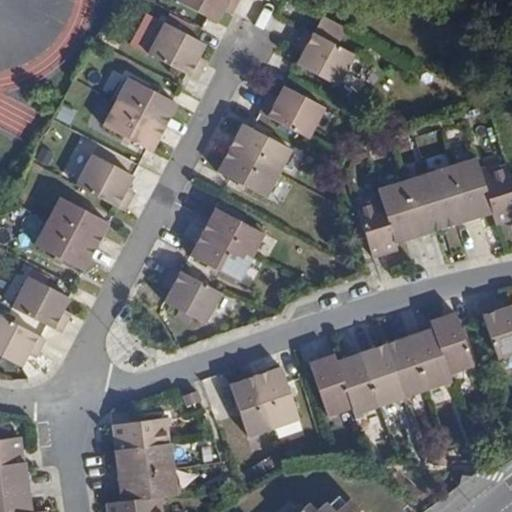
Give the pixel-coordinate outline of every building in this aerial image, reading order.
[(176,0),(175,3),(217,25),(226,9),(233,12),(238,0),(176,0)] [(345,26),(322,15),(312,34),(305,31),(298,43),(305,47),(297,65),(338,86),(354,56),(335,47),(345,26)] [(164,26),(148,55),(196,81),(204,67),(197,63),(205,48),(164,26)] [(128,79),(116,102),(162,127),(174,104),(128,79)] [(268,99),(259,113),(308,138),(325,108),(284,86),(275,102),(268,99)] [(162,127),(116,102),(103,127),(149,152),(162,127)] [(243,124),(231,148),(279,173),(291,149),(243,124)] [(279,173),(231,148),(217,172),(265,197),(279,173)] [(92,155),(76,185),(125,210),(132,198),(124,193),(132,177),(92,155)] [(477,160),(453,168),(469,221),(494,213),(481,174),(477,160)] [(481,174),(494,213),(498,224),(511,220),(511,185),(506,167),(481,174)] [(453,168),(429,174),(445,228),(469,221),(453,168)] [(429,174),(403,182),(420,236),(445,228),(429,174)] [(380,189),(384,199),(397,243),(420,236),(403,182),(380,189)] [(61,197),(48,221),(96,246),(108,223),(61,197)] [(384,199),(357,208),(374,259),(400,252),(397,243),(384,199)] [(216,207),(203,231),(251,256),(264,232),(216,207)] [(96,246),(48,221),(35,246),(82,272),(96,246)] [(251,256),(203,231),(190,256),(238,280),(251,256)] [(223,291),(173,266),(166,279),(174,283),(165,300),(205,322),(223,291)] [(29,276),(12,307),(62,332),(70,318),(62,314),(69,298),(29,276)] [(497,303),(482,308),(500,361),(511,357),(511,307),(501,311),(497,303)] [(431,319),(434,328),(450,373),(474,364),(456,311),(431,319)] [(0,313),(0,354),(23,366),(33,347),(40,351),(46,338),(0,313)] [(434,328),(409,336),(428,389),(452,381),(450,373),(434,328)] [(409,336),(386,344),(404,397),(428,389),(409,336)] [(386,344),(361,353),(379,406),(404,397),(386,344)] [(337,362),(334,353),(311,361),(329,415),(353,407),(337,362)] [(379,406),(361,353),(337,362),(353,407),(355,414),(379,406)] [(282,367),(257,375),(275,426),(300,418),(282,367)] [(275,426),(257,375),(231,384),(249,436),(275,426)] [(197,392),(184,396),(188,405),(200,402),(197,392)] [(115,426),(118,450),(171,443),(168,420),(115,426)] [(0,440),(0,466),(27,462),(22,437),(0,440)] [(118,450),(121,476),(176,469),(173,443),(171,443),(118,450)] [(0,466),(0,492),(30,489),(27,462),(0,466)] [(176,469),(121,476),(124,501),(162,497),(179,494),(176,469)] [(33,511),(30,489),(0,492),(0,511),(33,511)] [(355,511),(341,496),(331,504),(328,501),(318,510),(311,503),(300,511),(355,511)] [(124,501),(109,503),(109,511),(163,511),(162,497),(124,501)]
